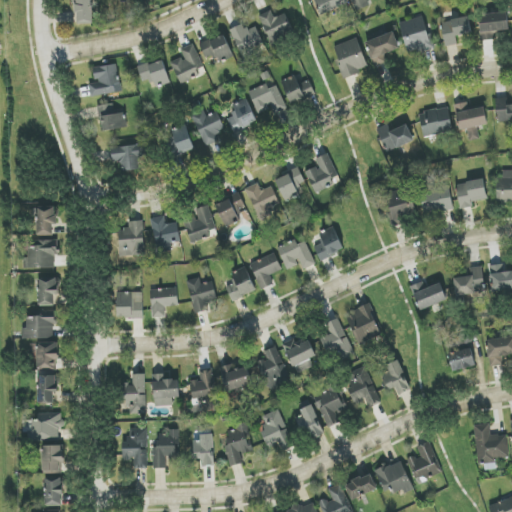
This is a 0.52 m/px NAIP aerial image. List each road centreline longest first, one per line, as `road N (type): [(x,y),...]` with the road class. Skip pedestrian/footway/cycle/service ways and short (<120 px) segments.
road 1 (residential): [(97,511),(88,200),(45,56),(40,0)]
road 2 (residential): [(88,200),(204,179),(402,88),(511,67)]
road 3 (residential): [(91,346),(217,336),(419,249),(511,232)]
road 4 (residential): [(97,498),(256,489),(416,418),(511,393)]
road 5 (residential): [(45,56),(156,30),(223,0)]
